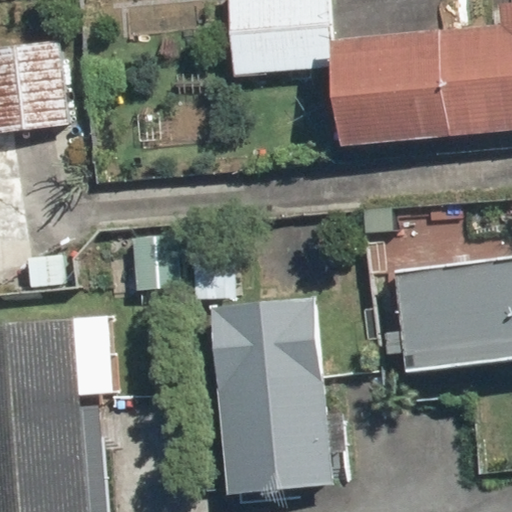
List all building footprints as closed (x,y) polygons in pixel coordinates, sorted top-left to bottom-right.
[(333,70),(327,0),(224,0),(230,78),(333,70)] [(511,131),(511,1),(506,2),(508,22),(340,41),(353,150),(511,131)] [(0,130),(70,121),(59,41),(0,49),(0,130)] [(194,237),(149,235),(147,288),(192,290),(194,237)] [(511,255),(397,268),(409,372),(511,360),(511,255)] [(335,500),(322,316),(253,321),(258,392),(229,394),(237,506),(335,500)] [(80,420),(72,333),(0,339),(0,511),(116,511),(108,418),(80,420)]
